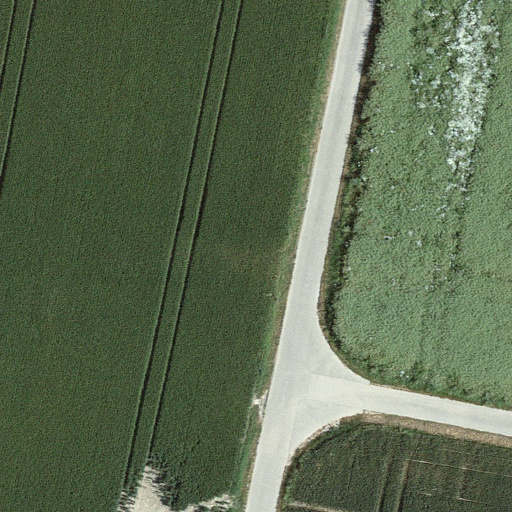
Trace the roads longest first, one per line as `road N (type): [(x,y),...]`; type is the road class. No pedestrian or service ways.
road 1 (track): [(254,511),(355,0)]
road 2 (track): [(511,414),(282,370)]
